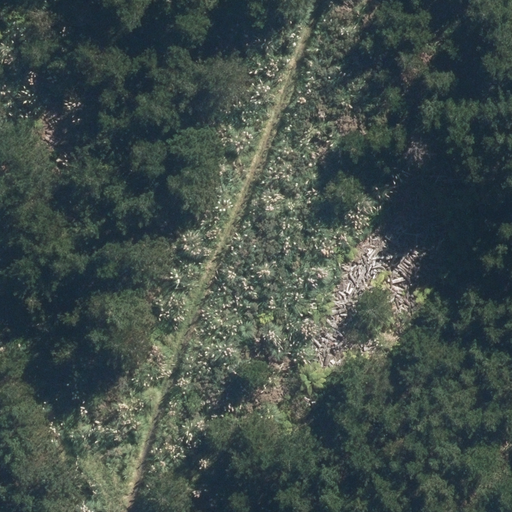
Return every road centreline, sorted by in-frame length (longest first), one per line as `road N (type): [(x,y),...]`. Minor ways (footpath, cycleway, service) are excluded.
road 1 (track): [(121,511),(281,107),(315,0)]
road 2 (track): [(122,498),(0,287)]
